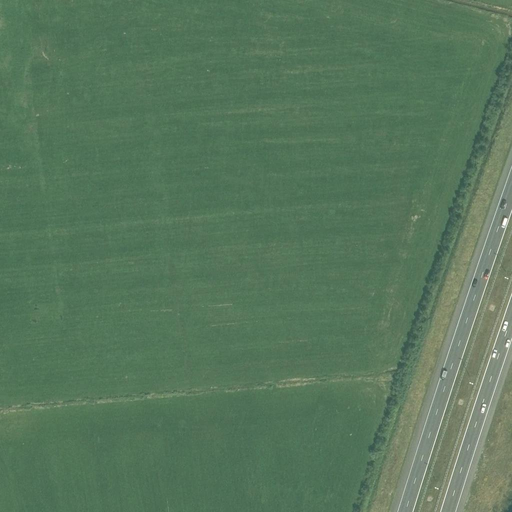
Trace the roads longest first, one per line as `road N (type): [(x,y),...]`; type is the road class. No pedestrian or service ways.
road 1 (motorway): [(511,182),(398,511)]
road 2 (motorway): [(447,511),(511,315)]
